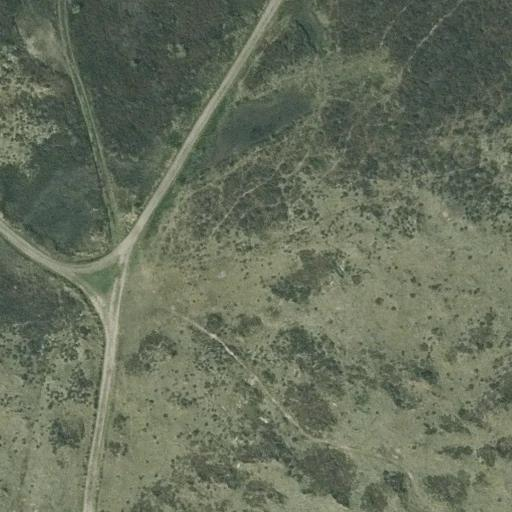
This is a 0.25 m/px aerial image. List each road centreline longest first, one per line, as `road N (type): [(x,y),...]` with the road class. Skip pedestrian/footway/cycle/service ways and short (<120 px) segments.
road 1 (track): [(104,304),(119,253),(277,0)]
road 2 (track): [(61,0),(119,253)]
road 3 (track): [(104,304),(106,352),(84,511)]
road 4 (track): [(0,223),(104,304)]
